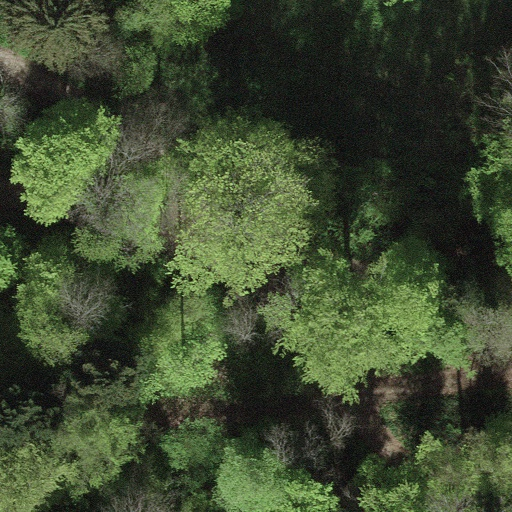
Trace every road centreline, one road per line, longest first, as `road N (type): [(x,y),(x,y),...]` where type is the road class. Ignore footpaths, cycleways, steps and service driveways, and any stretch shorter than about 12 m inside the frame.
road 1 (track): [(470,511),(400,450),(237,246),(0,189)]
road 2 (track): [(0,55),(94,106),(164,162),(237,246),(511,303)]
road 3 (track): [(0,432),(350,392),(511,359)]
